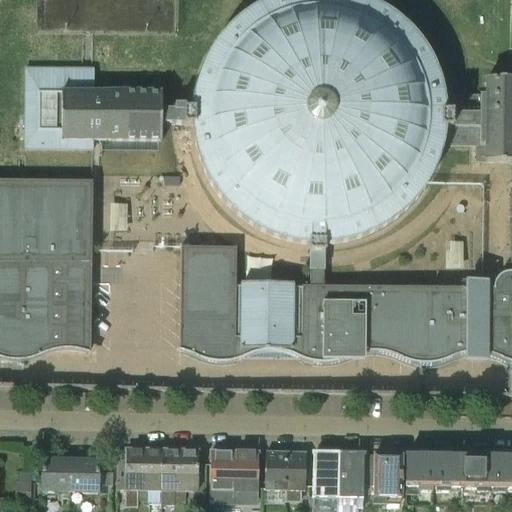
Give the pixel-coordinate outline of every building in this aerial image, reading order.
[(279,0),(270,4),(260,8),(251,14),(242,20),(233,27),(226,34),(219,42),(212,51),(207,60),(202,70),(198,80),(195,90),(193,101),(192,112),(185,112),(185,107),(175,108),(175,113),(162,112),(162,93),(160,93),(160,94),(159,94),(93,93),(94,70),(91,70),(87,70),(80,70),(24,69),(24,152),(92,153),(102,153),(102,144),(160,145),(161,145),(161,126),(184,127),(184,128),(191,128),(192,140),(195,151),(198,162),(202,173),(207,183),(213,193),(220,202),(228,210),(236,218),(245,225),(255,231),(265,237),(275,241),(286,244),(297,247),(309,248),(307,273),(309,273),(309,289),(301,289),(301,291),(293,291),(293,287),(240,286),(240,288),(235,289),(235,251),(180,250),(179,303),(177,355),(180,355),(184,356),(196,361),(203,364),(207,365),(214,366),(220,367),(224,367),(230,366),(236,364),(246,361),(297,362),(300,363),(306,365),(312,367),(318,367),(325,367),(331,367),(336,366),(338,364),(364,365),(364,356),(368,356),(376,356),(384,357),(390,359),(404,365),(410,367),(416,368),(425,369),(434,368),(438,367),(445,365),(454,361),(457,360),(462,359),(464,359),(464,366),(487,366),(487,359),(510,368),(511,359),(511,275),(510,275),(505,275),(501,277),(496,281),(495,283),(494,285),(492,287),(492,291),(488,291),(488,284),(482,284),(465,284),(464,291),(323,289),(323,274),(325,274),(325,248),(336,247),(347,246),(358,243),(368,239),(378,234),(388,229),(397,222),(405,215),(413,207),(420,199),(427,190),(429,186),(432,180),(436,170),(440,159),(443,149),(475,149),(475,165),(484,165),(502,165),(511,165),(511,82),(504,82),(484,82),(484,83),(484,98),(480,97),(443,97),(441,86),(437,76),(433,66),(428,56),(422,47),(415,38),(407,30),(399,23),(390,16),(381,11),(371,6),(361,1),(356,0),(279,0)] [(91,253),(92,184),(0,182),(0,361),(0,362),(5,363),(10,364),(14,364),(22,364),(27,363),(32,362),(43,357),(49,355),(59,353),(64,352),(69,352),(74,353),(78,354),(83,355),(89,357),(91,253)] [(441,267),(456,269),(460,243),(445,241),(441,267)] [(143,503),(144,452),(126,451),(125,453),(118,453),(117,493),(124,493),(124,494),(137,494),(137,503),(143,503)] [(161,452),(144,452),(143,503),(137,503),(136,511),(148,511),(149,508),(161,508),(161,495),(161,452)] [(179,504),(180,453),(161,452),(161,495),(173,495),(173,511),(184,511),(185,504),(179,504)] [(198,453),(180,453),(179,504),(185,504),(185,495),(198,495),(205,495),(206,467),(198,467),(198,453)] [(234,494),(235,455),(235,454),(210,453),(209,510),(233,510),(234,494)] [(235,455),(234,494),(233,510),(257,511),(258,455),(235,455)] [(284,506),(285,493),(285,455),(266,455),(264,507),(284,508),(284,506)] [(305,456),(285,455),(285,493),(284,506),(300,507),(301,494),(305,494),(305,456)] [(337,511),(338,457),(313,456),(311,511),(337,511)] [(373,489),(374,458),(363,457),(338,457),(337,511),(357,511),(362,511),(362,489),(373,489)] [(401,508),(402,458),(374,458),(373,489),(373,508),(401,508)] [(405,489),(418,489),(418,495),(431,495),(432,490),(426,490),(426,459),(406,458),(405,489)] [(463,459),(426,459),(426,490),(432,490),(436,490),(436,495),(450,496),(450,490),(462,490),(463,459)] [(488,496),(488,491),(482,491),(483,460),(463,459),(462,490),(475,490),(475,495),(488,496)] [(511,460),(483,460),(482,491),(488,491),(492,491),(492,496),(506,497),(506,491),(511,491),(511,460)] [(70,495),(70,462),(42,462),(41,494),(70,495)] [(98,463),(70,462),(70,495),(98,495),(98,463)] [(15,483),(14,508),(30,509),(30,484),(28,484),(29,475),(17,474),(17,483),(15,483)]
